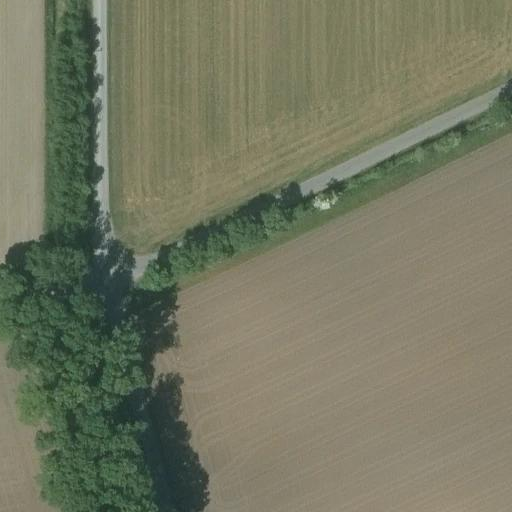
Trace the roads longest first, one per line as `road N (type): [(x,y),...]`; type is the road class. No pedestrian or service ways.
road 1 (unclassified): [(511,98),(110,292)]
road 2 (unclassified): [(112,234),(111,0)]
road 3 (unclassified): [(167,511),(126,355)]
